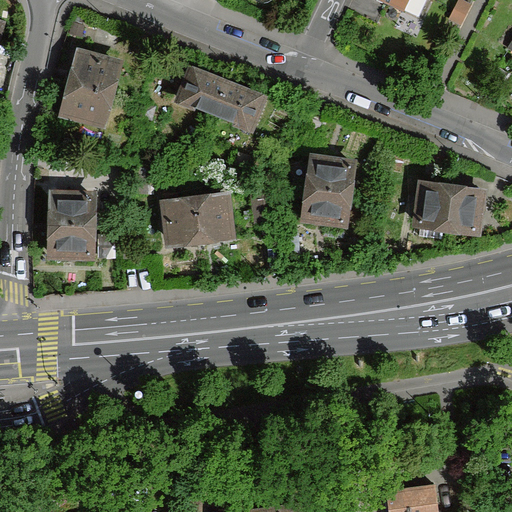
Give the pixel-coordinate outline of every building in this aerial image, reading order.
[(384,0),(386,1),(406,10),(410,0),(384,0)] [(474,6),(461,0),(459,0),(450,18),(465,26),(470,15),(474,6)] [(496,45),(480,37),(475,48),(491,56),(496,45)] [(490,58),(474,50),(469,61),(485,69),(490,58)] [(73,84),(111,93),(117,64),(80,55),(73,84)] [(227,85),(192,71),(181,100),(215,113),(227,85)] [(103,122),(111,93),(73,84),(65,112),(103,122)] [(227,85),(215,113),(251,128),(262,99),(227,85)] [(324,119),(312,114),(303,137),(314,142),(324,119)] [(315,159),(311,189),(349,194),(353,165),(315,159)] [(453,189),(424,184),(419,223),(448,227),(453,189)] [(273,189),(253,191),(257,221),(277,218),(273,189)] [(349,194),(311,189),(307,217),(346,223),(349,194)] [(453,189),(448,227),(477,231),(482,192),(453,189)] [(54,195),(54,224),(92,226),(93,196),(54,195)] [(226,196),(196,200),(201,238),(231,235),(226,196)] [(201,238),(196,200),(167,203),(172,243),(201,238)] [(92,226),(54,224),(53,254),(92,254),(92,226)] [(438,511),(435,486),(389,492),(391,511),(438,511)]
